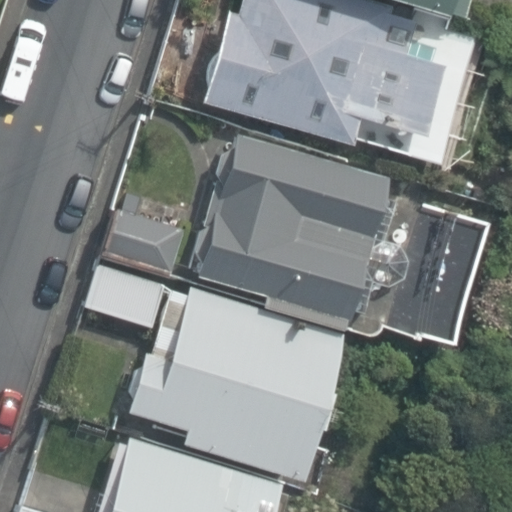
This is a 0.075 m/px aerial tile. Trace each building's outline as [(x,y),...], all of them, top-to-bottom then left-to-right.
[(415,15),(361,0),(236,0),(206,103),(353,145),(361,118),(419,135),(440,64),(404,54),(415,15)] [(410,0),(452,13),(456,0),(410,0)] [(391,173),(234,130),(196,268),(352,311),(391,173)] [(100,197),(87,248),(150,264),(163,214),(100,197)] [(343,335),(167,284),(131,408),(189,425),(185,438),(303,472),(343,335)] [(271,511),(281,481),(127,437),(105,511),(271,511)]
